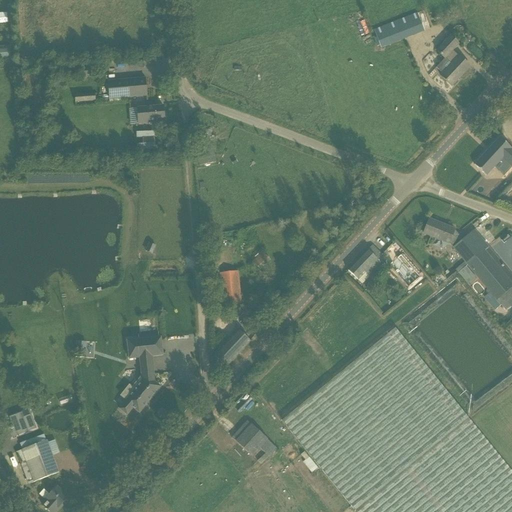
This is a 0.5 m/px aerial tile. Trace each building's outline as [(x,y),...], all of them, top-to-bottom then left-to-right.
[(417,13),(374,31),(376,36),(373,37),(377,47),(379,46),(380,49),(425,32),(417,13)] [(470,67),(458,56),(458,57),(453,52),(459,45),(451,37),(436,52),(444,59),(445,59),(451,64),(440,76),(452,87),(470,67)] [(0,59),(10,58),(9,49),(0,50),(0,59)] [(109,100),(147,97),(145,80),(108,83),(109,100)] [(75,103),(95,101),(94,94),(74,96),(75,103)] [(164,121),(163,107),(136,109),(138,125),(157,123),(157,121),(164,121)] [(154,132),(136,133),(136,139),(142,138),(142,144),(136,145),(137,151),(155,150),(154,132)] [(511,169),(511,149),(499,138),(481,158),(493,169),(502,159),(511,169)] [(213,163),(209,146),(195,149),(199,166),(213,163)] [(467,266),(488,248),(474,231),(473,231),(473,230),(471,232),(472,233),(462,240),(455,230),(429,220),(423,234),(449,244),(453,248),(452,249),(467,266)] [(146,251),(152,254),(155,246),(149,244),(146,251)] [(383,255),(372,245),(348,271),(358,281),(365,274),(370,278),(382,265),(377,261),(383,255)] [(509,290),(511,287),(511,285),(511,276),(488,248),(467,266),(496,301),(500,297),(509,290)] [(260,270),(270,261),(263,252),(252,262),(260,270)] [(406,273),(413,265),(400,253),(393,261),(406,273)] [(242,308),(241,298),(238,272),(219,274),(223,310),(242,308)] [(282,421),(288,429),(355,511),(511,511),(511,472),(395,329),(282,421)] [(250,342),(238,330),(213,356),(226,367),(250,342)] [(152,357),(163,356),(161,338),(127,342),(129,359),(140,358),(142,382),(119,409),(127,416),(133,408),(139,414),(160,387),(154,382),(152,357)] [(86,350),(75,350),(75,357),(85,358),(86,350)] [(7,429),(11,438),(36,429),(31,415),(24,418),(22,413),(9,418),(13,427),(7,429)] [(270,458),(278,450),(251,425),(247,422),(232,438),(235,442),(235,441),(253,457),(260,449),(270,458)] [(29,485),(59,474),(47,441),(45,442),(43,435),(20,444),(23,451),(17,453),(29,485)] [(39,495),(45,501),(41,506),(47,511),(58,511),(64,506),(62,504),(68,498),(56,487),(55,489),(49,484),(39,495)]
